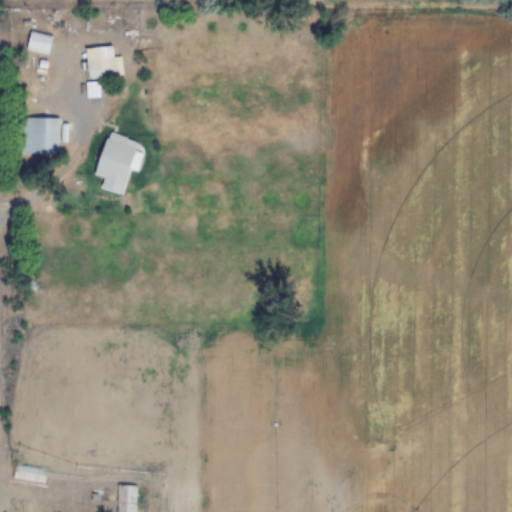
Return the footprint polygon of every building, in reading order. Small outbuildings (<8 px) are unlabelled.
[(24,49),(46,55),(51,38),(29,31),(24,49)] [(85,58),(85,78),(120,78),(120,58),(85,58)] [(58,118),(18,118),(18,155),(58,155),(58,118)] [(126,138),(108,133),(94,177),(125,186),(136,148),(124,144),(126,138)] [(134,511),(135,486),(115,485),(113,511),(134,511)]
